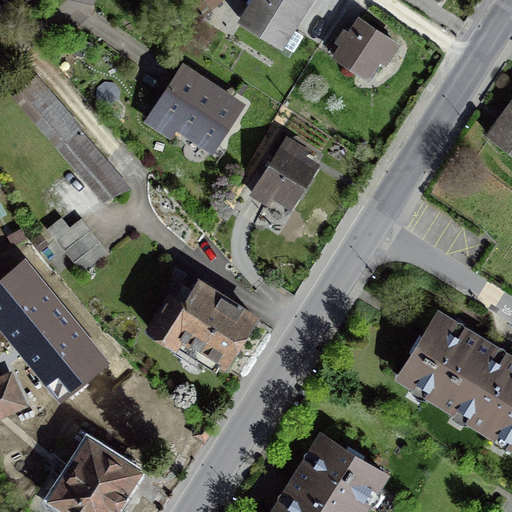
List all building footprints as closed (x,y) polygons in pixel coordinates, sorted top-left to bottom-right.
[(194,26),(222,0),(221,0),(195,0),(182,13),(194,26)] [(256,0),(243,21),(281,45),(282,44),(292,50),(302,34),(291,27),(307,0),(256,0)] [(383,62),(395,42),(361,20),(351,35),(345,31),(331,53),(337,57),(338,60),(365,77),(377,59),(383,62)] [(240,107),(182,69),(148,120),(171,136),(178,124),(213,147),(240,107)] [(103,200),(129,188),(35,78),(13,96),(103,200)] [(511,106),(490,137),(511,152),(511,106)] [(293,205),(316,167),(299,156),(304,149),(286,139),(252,193),(269,203),(275,193),(293,205)] [(83,274),(106,255),(78,220),(55,239),(83,274)] [(24,263),(0,282),(0,301),(2,305),(0,306),(0,319),(50,380),(59,374),(71,388),(104,361),(24,263)] [(180,336),(225,364),(255,317),(198,282),(193,290),(184,285),(176,298),(171,295),(150,329),(175,345),(180,336)] [(511,359),(505,355),(497,367),(489,361),(496,349),(463,329),(460,334),(452,328),(455,324),(438,313),(423,337),(420,335),(410,350),(414,352),(399,375),(415,385),(418,380),(430,388),(427,393),(455,410),(459,405),(471,413),(468,418),(496,436),(499,431),(511,439),(509,443),(511,445),(511,359)] [(9,379),(0,383),(0,411),(19,403),(9,379)] [(211,429),(202,423),(195,435),(204,440),(211,429)] [(370,486),(375,489),(384,473),(361,459),(363,455),(348,446),(346,449),(323,435),(312,451),(317,454),(311,463),(307,460),(286,493),(298,500),(293,509),(281,501),(273,511),(360,511),(367,501),(362,498),(370,486)] [(112,505),(133,472),(90,445),(81,459),(74,455),(55,483),(62,488),(52,507),(59,511),(113,511),(117,507),(112,505)]
